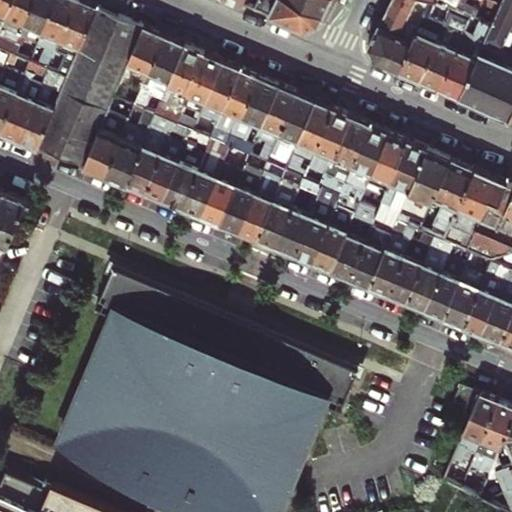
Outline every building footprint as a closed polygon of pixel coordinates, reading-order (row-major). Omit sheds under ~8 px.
[(9,0),(0,23),(0,24),(18,32),(30,0),(9,0)] [(0,0),(0,23),(9,0),(0,0)] [(14,52),(29,58),(52,0),(30,0),(18,32),(30,38),(27,46),(18,42),(14,52)] [(48,66),(75,0),(52,0),(29,58),(48,66)] [(97,3),(89,0),(75,0),(48,66),(67,75),(97,3)] [(240,0),(301,26),(316,21),(321,12),(297,0),(240,0)] [(297,0),(321,12),(327,0),(297,0)] [(398,68),(415,29),(411,27),(407,34),(398,30),(412,0),(385,0),(365,41),(372,56),(398,68)] [(432,15),(438,0),(428,0),(421,17),(441,27),(444,20),(432,15)] [(441,0),(451,4),(456,7),(469,14),(478,18),(489,24),(493,16),(466,2),(467,0),(441,0)] [(493,16),(489,24),(457,93),(507,116),(511,105),(511,64),(499,58),(503,51),(501,46),(511,22),(511,0),(500,0),(499,3),(493,16)] [(63,84),(57,97),(55,103),(38,144),(84,163),(110,100),(113,91),(116,85),(121,72),(142,23),(97,3),(67,75),(63,84)] [(444,20),(441,27),(417,76),(437,85),(460,35),(467,19),(469,14),(456,7),(454,12),(448,10),(444,20)] [(415,29),(398,68),(417,76),(441,27),(421,17),(415,29)] [(457,93),(489,24),(478,18),(469,39),(460,35),(437,85),(457,93)] [(142,81),(163,32),(142,23),(121,72),(116,85),(113,91),(123,96),(131,76),(142,81)] [(142,81),(134,101),(142,104),(150,84),(163,90),(184,41),(163,32),(142,81)] [(0,33),(0,45),(11,50),(14,52),(18,42),(14,40),(0,33)] [(161,96),(180,105),(203,49),(184,41),(163,90),(161,96)] [(11,50),(0,45),(0,56),(7,59),(11,50)] [(203,49),(180,105),(178,110),(183,112),(179,121),(192,127),(197,117),(205,98),(222,57),(203,49)] [(511,54),(503,51),(499,58),(511,64),(511,54)] [(211,135),(223,106),(240,65),(222,57),(205,98),(218,104),(210,122),(197,117),(192,127),(211,135)] [(38,89),(44,76),(48,66),(29,58),(21,77),(0,128),(19,136),(36,95),(38,89)] [(240,65),(223,106),(237,112),(225,141),(229,143),(233,134),(242,114),(258,73),(240,65)] [(67,75),(48,66),(44,76),(63,84),(67,75)] [(0,75),(0,128),(21,77),(2,70),(0,75)] [(277,81),(258,73),(242,114),(248,116),(260,122),(277,81)] [(277,81),(260,122),(255,134),(265,138),(274,141),(274,140),(295,89),(277,81)] [(36,95),(55,103),(57,97),(38,89),(36,95)] [(292,148),(314,97),(295,89),(274,140),(292,148)] [(55,103),(36,95),(19,136),(38,144),(55,103)] [(292,148),(311,156),(332,105),(314,97),(292,148)] [(110,100),(84,163),(105,172),(128,117),(116,112),(119,105),(110,100)] [(183,112),(178,110),(158,101),(155,110),(175,119),(179,121),(183,112)] [(329,164),(350,112),(332,105),(311,156),(329,164)] [(151,119),(171,128),(175,119),(155,110),(151,119)] [(369,120),(350,112),(329,164),(326,171),(323,179),(326,180),(324,185),(330,187),(334,179),(343,183),(352,162),(369,120)] [(128,117),(105,172),(125,181),(142,140),(150,122),(129,113),(128,117)] [(242,114),(233,134),(240,137),(248,116),(242,114)] [(192,127),(179,121),(175,119),(171,128),(170,129),(188,137),(192,127)] [(369,120),(352,162),(371,169),(388,129),(369,120)] [(181,204),(203,152),(192,147),(195,140),(207,145),(211,135),(192,127),(188,137),(180,157),(163,197),(181,204)] [(372,219),(375,211),(406,136),(388,129),(371,169),(365,184),(374,187),(369,197),(361,193),(358,200),(354,211),(372,219)] [(258,156),(265,138),(255,134),(248,151),(258,156)] [(200,212),(229,143),(225,141),(211,135),(207,145),(203,152),(181,204),(200,212)] [(397,217),(408,189),(427,145),(406,136),(375,211),(395,220),(397,217)] [(125,181),(145,189),(162,149),(142,140),(125,181)] [(248,151),(229,143),(200,212),(218,220),(235,180),(243,162),(248,151)] [(422,217),(432,194),(449,155),(427,145),(408,189),(419,194),(408,222),(415,225),(418,226),(422,217)] [(162,149),(145,189),(163,197),(180,157),(162,149)] [(449,155),(432,194),(442,199),(433,222),(422,217),(418,226),(435,234),(441,237),(445,228),(447,223),(473,165),(449,155)] [(243,162),(235,180),(218,220),(237,228),(261,170),(262,170),(243,162)] [(326,171),(308,163),(303,175),(321,183),(324,185),(326,180),(323,179),(326,171)] [(504,178),(473,165),(447,223),(463,230),(461,235),(457,244),(464,247),(487,192),(495,196),(504,178)] [(303,175),(284,167),(280,178),(299,186),(303,175)] [(274,176),(261,170),(237,228),(255,236),(272,195),(280,178),(274,176)] [(487,192),(464,247),(472,250),(490,258),(495,261),(511,255),(511,231),(503,228),(511,207),(511,174),(506,175),(504,178),(495,196),(487,192)] [(303,175),(299,186),(307,189),(300,207),(291,204),(275,244),(293,251),(321,183),(303,175)] [(324,185),(321,183),(293,251),(311,259),(339,192),(330,187),(324,185)] [(0,192),(0,252),(26,198),(2,188),(0,192)] [(339,192),(311,259),(330,267),(345,230),(354,211),(358,200),(339,192)] [(275,244),(291,204),(272,195),(255,236),(275,244)] [(511,231),(511,207),(503,228),(511,231)] [(388,291),(415,225),(408,222),(397,217),(395,220),(392,229),(368,283),(388,291)] [(350,275),(368,283),(392,229),(378,223),(372,237),(366,234),(364,238),(350,275)] [(447,223),(445,228),(461,235),(463,230),(447,223)] [(435,234),(418,226),(415,225),(388,291),(406,299),(424,260),(431,244),(435,234)] [(345,230),(330,267),(350,275),(364,238),(345,230)] [(425,307),(454,242),(441,237),(435,234),(431,244),(442,249),(435,264),(424,260),(406,299),(425,307)] [(443,315),(461,275),(468,260),(472,250),(464,247),(457,244),(454,242),(425,307),(443,315)] [(462,323),(484,272),(486,268),(490,258),(472,250),(468,260),(475,264),(468,279),(461,275),(443,315),(462,323)] [(103,268),(109,271),(112,264),(180,292),(182,286),(108,256),(103,268)] [(462,323),(481,330),(502,280),(504,276),(508,266),(495,261),(490,258),(486,268),(484,272),(462,323)] [(165,485),(230,511),(274,511),(321,400),(339,408),(340,405),(335,403),(338,396),(343,398),(354,373),(357,366),(256,324),(254,328),(212,310),(214,306),(203,302),(186,342),(163,331),(180,292),(112,264),(109,271),(98,297),(103,299),(100,305),(95,303),(94,305),(113,313),(60,440),(165,485)] [(504,276),(502,280),(481,330),(500,339),(511,311),(511,267),(508,266),(504,276)] [(206,296),(182,286),(180,292),(203,302),(206,296)] [(203,302),(180,292),(163,331),(186,342),(203,302)] [(206,296),(203,302),(214,306),(212,310),(254,328),(256,324),(357,366),(354,373),(359,375),(364,362),(206,296)] [(511,311),(500,339),(511,343),(511,311)] [(479,389),(461,381),(454,399),(471,407),(479,389)] [(442,476),(459,485),(460,486),(465,472),(454,467),(464,443),(475,449),(498,397),(479,389),(471,407),(442,476)] [(494,456),(495,453),(511,413),(511,402),(498,397),(475,449),(494,456)] [(511,413),(495,453),(501,467),(511,462),(511,413)] [(511,462),(501,467),(494,470),(504,492),(511,487),(511,462)] [(130,511),(47,479),(45,485),(10,466),(0,484),(0,511),(130,511)]
